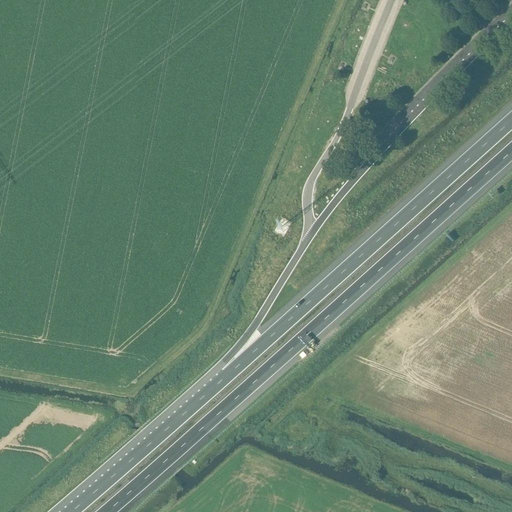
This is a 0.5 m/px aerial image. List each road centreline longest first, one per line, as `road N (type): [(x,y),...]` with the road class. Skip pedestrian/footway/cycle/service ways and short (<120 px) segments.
road 1 (track): [(0,373),(131,390),(200,329),(341,0)]
road 2 (motorway): [(106,511),(511,151)]
road 3 (motorway): [(511,119),(226,375)]
road 4 (motorway): [(226,375),(71,511)]
